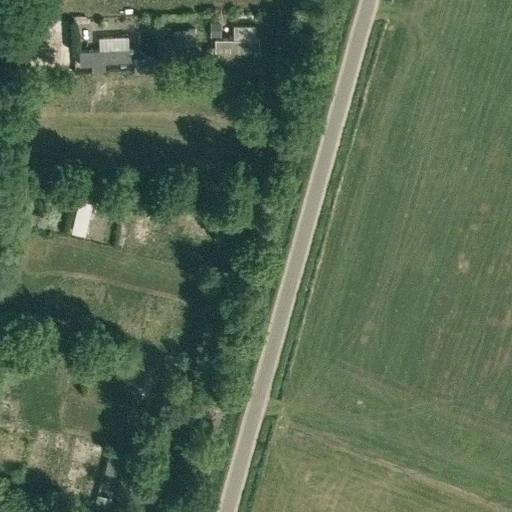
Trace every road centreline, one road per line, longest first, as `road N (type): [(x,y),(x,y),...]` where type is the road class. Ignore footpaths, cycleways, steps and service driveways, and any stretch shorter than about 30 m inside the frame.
road 1 (unclassified): [(363,0),(224,511)]
road 2 (unknown): [(150,511),(274,17)]
